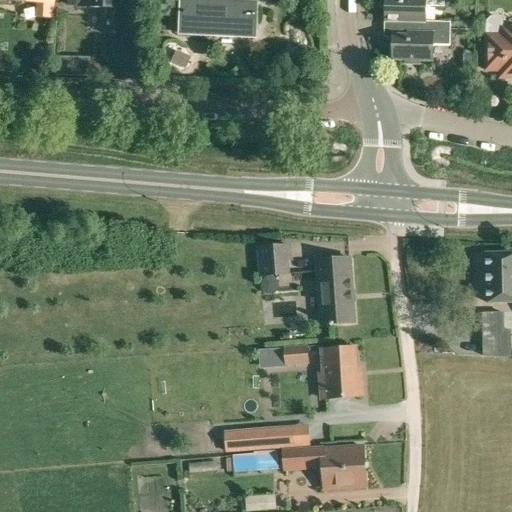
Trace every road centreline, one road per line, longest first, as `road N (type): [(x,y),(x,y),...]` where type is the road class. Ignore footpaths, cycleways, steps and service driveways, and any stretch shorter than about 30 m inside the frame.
road 1 (unclassified): [(411,511),(416,402),(390,215)]
road 2 (residential): [(376,112),(126,103)]
road 3 (secondary): [(226,190),(0,171)]
road 4 (secondary): [(226,190),(309,209),(390,215)]
road 5 (secondary): [(383,190),(226,190)]
road 6 (residential): [(376,112),(511,136)]
road 7 (secondary): [(511,205),(383,190)]
road 8 (residential): [(126,103),(0,95)]
road 9 (secondary): [(390,215),(511,215)]
